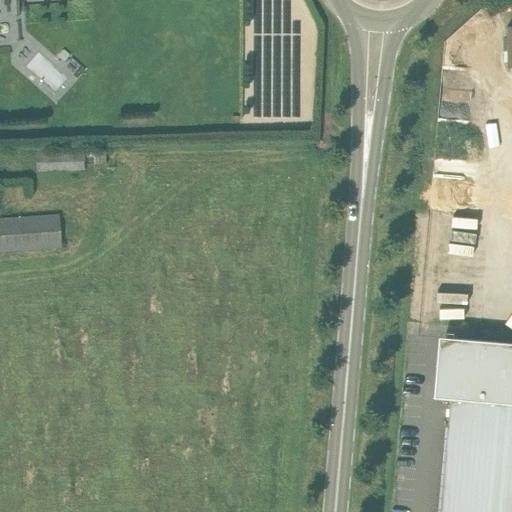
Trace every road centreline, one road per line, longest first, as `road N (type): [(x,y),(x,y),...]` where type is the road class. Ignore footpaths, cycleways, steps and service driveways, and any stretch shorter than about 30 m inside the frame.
road 1 (secondary): [(334,511),(364,159)]
road 2 (secondary): [(359,21),(364,159)]
road 3 (secondary): [(364,159),(392,25)]
